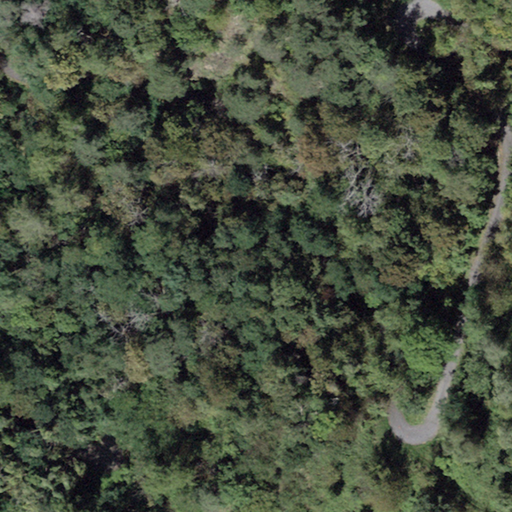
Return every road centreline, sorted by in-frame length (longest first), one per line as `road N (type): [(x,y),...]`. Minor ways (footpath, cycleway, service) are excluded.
road 1 (track): [(0,65),(60,97),(210,116),(281,157),(322,201),(371,288),(394,361),(397,425),(419,434),(442,404),(476,254),(507,177),(509,134),(485,84),(409,39),(407,15),(416,5),(439,6),(511,44)]
road 2 (track): [(0,401),(50,430),(78,458),(103,447),(108,433),(101,407),(67,366),(37,175),(0,151)]
